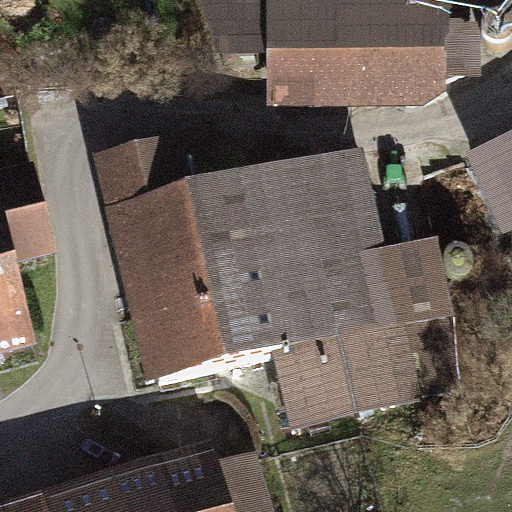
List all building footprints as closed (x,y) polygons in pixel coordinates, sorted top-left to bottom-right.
[(263,0),(264,125),(464,125),(464,94),(489,94),(489,19),(445,19),(445,0),(263,0)] [(233,141),(104,167),(146,390),(275,364),(290,438),(468,401),(437,248),(390,259),(362,161),(272,178),(233,141)] [(511,148),(469,166),(500,241),(511,236),(511,148)] [(0,363),(39,354),(18,260),(48,253),(30,173),(0,180),(0,363)] [(235,511),(219,452),(3,511),(235,511)]
